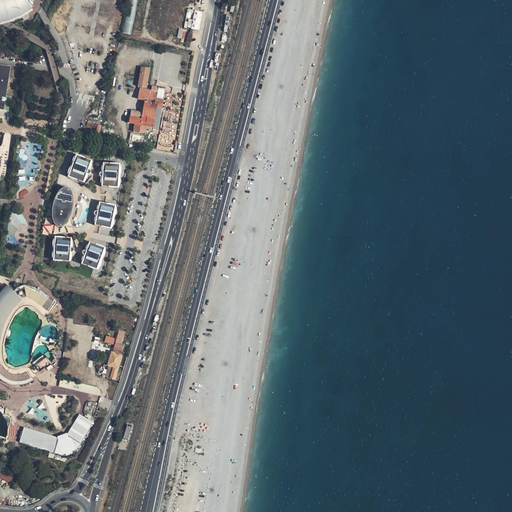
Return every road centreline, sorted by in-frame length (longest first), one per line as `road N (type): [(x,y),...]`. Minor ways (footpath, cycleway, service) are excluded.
road 1 (primary): [(113,423),(183,190),(218,0)]
road 2 (primary): [(168,416),(274,0)]
